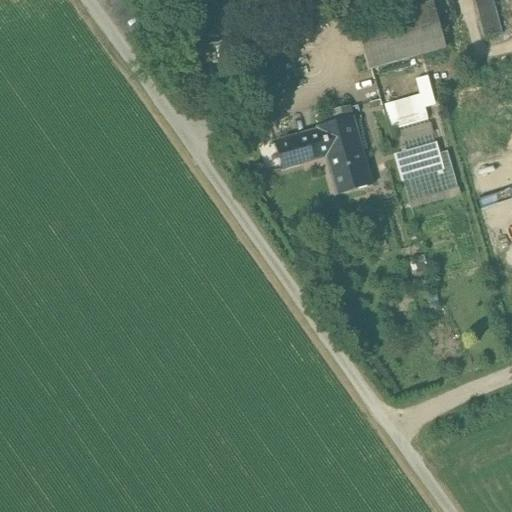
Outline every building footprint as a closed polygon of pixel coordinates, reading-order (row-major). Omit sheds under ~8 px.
[(492,0),(471,0),(478,22),(497,17),(492,0)] [(432,4),(354,25),(367,71),(444,50),(432,4)] [(497,17),(478,22),(483,39),(502,34),(497,17)] [(421,94),(387,104),(394,130),(431,119),(428,108),(439,105),(430,75),(417,79),(421,94)] [(349,109),(330,114),(333,125),(352,119),(349,109)] [(333,125),(316,130),(316,132),(274,144),(282,172),(302,166),(300,160),(326,153),(338,194),(334,195),(335,197),(371,187),(352,119),(333,125)] [(438,142),(432,121),(400,130),(405,147),(423,142),(423,146),(438,142)] [(436,155),(398,166),(402,178),(440,167),(436,155)]
